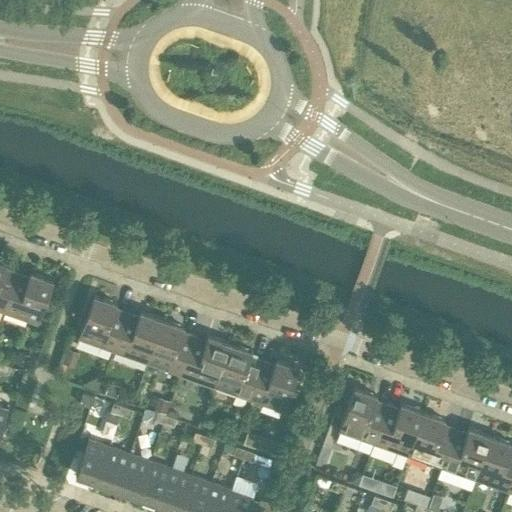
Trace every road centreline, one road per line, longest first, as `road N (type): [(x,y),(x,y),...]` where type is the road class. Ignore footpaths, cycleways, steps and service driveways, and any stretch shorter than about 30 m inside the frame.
road 1 (residential): [(0,224),(344,344)]
road 2 (residential): [(511,405),(344,344)]
road 3 (tertiary): [(136,75),(155,112),(223,136),(267,125)]
road 4 (tertiary): [(511,228),(381,175)]
road 5 (tertiary): [(140,43),(0,37)]
road 6 (tertiary): [(0,50),(136,75)]
road 7 (tertiary): [(267,125),(354,172),(381,175)]
road 8 (tertiary): [(381,175),(364,152),(283,98)]
